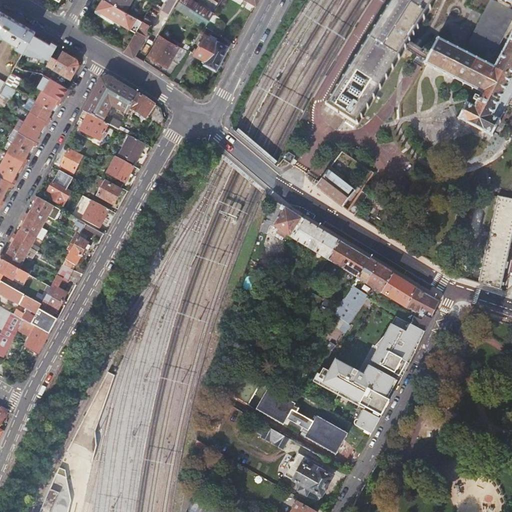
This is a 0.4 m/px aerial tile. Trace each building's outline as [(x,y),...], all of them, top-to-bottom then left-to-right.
[(104,0),(101,0),(96,10),(136,32),(137,31),(142,22),(125,12),(104,0)] [(104,0),(125,12),(131,0),(104,0)] [(192,0),(179,0),(174,8),(204,26),(205,27),(213,13),(192,0)] [(355,124),(402,51),(434,0),(393,0),(327,106),(355,124)] [(422,46),(420,51),(414,57),(424,63),(482,92),(477,103),(476,105),(474,104),(473,106),(467,103),(449,137),(483,154),(511,97),(511,0),(495,0),(496,0),(494,0),(490,0),(467,48),(493,60),(511,22),(511,9),(504,5),(506,1),(511,3),(511,33),(494,68),(437,39),(435,44),(429,41),(428,43),(422,46)] [(33,35),(35,32),(0,11),(0,92),(5,84),(0,80),(0,38),(3,38),(15,45),(13,47),(23,53),(33,35)] [(205,27),(204,26),(199,33),(203,36),(194,54),(207,60),(205,63),(216,69),(227,47),(215,41),(216,39),(211,36),(213,33),(205,27)] [(145,36),(137,31),(136,32),(125,50),(134,55),(145,36)] [(49,60),(58,45),(51,42),(50,45),(33,35),(23,53),(27,55),(41,58),(42,57),(49,60)] [(186,53),(159,36),(147,55),(167,67),(171,60),(179,64),(186,53)] [(16,66),(21,57),(9,50),(3,61),(15,68),(16,66)] [(77,60),(63,52),(58,60),(52,56),(47,65),(71,79),(78,65),(77,60)] [(22,70),(16,66),(15,68),(12,73),(18,77),(22,70)] [(68,89),(45,75),(37,88),(43,91),(61,101),(68,89)] [(2,92),(12,98),(21,81),(10,76),(2,92)] [(109,77),(102,79),(84,112),(108,125),(119,130),(122,123),(107,115),(113,104),(117,107),(114,111),(117,112),(118,110),(127,115),(131,108),(138,95),(109,77)] [(59,105),(61,101),(43,91),(37,102),(51,110),(55,103),(59,105)] [(139,94),(138,95),(131,108),(146,118),(155,105),(139,94)] [(47,117),(51,110),(37,102),(32,112),(50,123),(51,120),(47,117)] [(161,109),(157,107),(148,120),(162,130),(165,124),(161,109)] [(48,126),(50,123),(32,112),(26,122),(40,130),(44,123),(48,126)] [(108,125),(84,112),(80,119),(86,122),(81,131),(100,141),(108,125)] [(36,138),(40,130),(26,122),(20,133),(38,143),(40,140),(36,138)] [(36,147),(38,143),(20,133),(14,143),(28,151),(32,144),(36,147)] [(146,145),(130,137),(120,155),(136,164),(146,145)] [(24,159),(28,151),(14,143),(8,154),(26,164),(28,161),(24,159)] [(63,166),(62,168),(74,175),(83,157),(69,150),(61,165),(63,166)] [(25,167),(26,164),(8,154),(2,164),(17,172),(21,165),(25,167)] [(134,167),(117,158),(108,174),(125,183),(134,167)] [(12,179),(17,172),(2,164),(0,167),(0,176),(15,185),(17,182),(12,179)] [(328,167),(326,170),(321,178),(318,182),(315,187),(342,206),(354,190),(340,180),(342,177),(328,167)] [(73,179),(60,171),(49,191),(52,193),(49,197),(64,206),(71,192),(67,190),(73,179)] [(13,188),(15,185),(0,176),(0,190),(5,193),(9,186),(13,188)] [(121,191),(105,182),(97,196),(114,205),(121,191)] [(368,195),(361,191),(347,211),(355,215),(368,195)] [(38,202),(34,209),(48,217),(55,221),(61,210),(36,196),(35,200),(38,202)] [(511,236),(511,198),(498,196),(479,283),(501,290),(511,236)] [(305,220),(272,200),(261,232),(268,234),(271,224),(280,230),(278,233),(285,238),(288,235),(293,238),(305,220)] [(109,211),(92,201),(82,219),(99,228),(109,211)] [(27,214),(25,217),(43,227),(48,217),(34,209),(30,216),(27,214)] [(26,223),(22,230),(36,237),(43,227),(25,217),(23,221),(26,223)] [(341,242),(305,220),(293,238),(329,261),(341,242)] [(73,230),(80,234),(82,232),(85,225),(78,221),(76,222),(76,224),(73,230)] [(101,242),(104,235),(86,225),(85,225),(82,232),(101,242)] [(15,234),(13,238),(31,248),(36,237),(22,230),(18,237),(15,234)] [(15,243),(11,250),(25,258),(31,248),(13,238),(11,241),(15,243)] [(88,244),(78,238),(63,266),(69,269),(72,263),(76,265),(88,244)] [(370,260),(341,242),(329,261),(359,278),(370,260)] [(3,255),(1,259),(19,269),(25,258),(11,250),(7,257),(3,255)] [(19,269),(1,259),(0,260),(0,272),(24,285),(30,275),(19,269)] [(417,290),(370,260),(359,278),(407,308),(417,290)] [(75,271),(69,269),(63,266),(57,277),(68,283),(75,271)] [(62,283),(55,279),(41,305),(36,314),(35,317),(31,324),(49,334),(58,319),(52,316),(54,312),(57,314),(68,294),(59,288),(62,283)] [(0,284),(0,293),(36,314),(41,305),(1,281),(0,284)] [(352,284),(333,323),(349,331),(369,293),(352,284)] [(436,300),(417,290),(407,308),(421,314),(419,317),(415,316),(411,324),(426,332),(438,306),(436,300)] [(337,311),(327,304),(325,309),(334,314),(337,311)] [(0,334),(12,313),(0,306),(0,307),(0,334)] [(17,309),(14,314),(23,320),(26,321),(31,324),(35,317),(26,312),(24,314),(17,309)] [(0,355),(3,357),(23,320),(14,314),(12,313),(0,334),(0,355)] [(416,350),(426,332),(411,324),(396,317),(386,336),(375,347),(377,350),(372,362),(399,376),(413,349),(416,350)] [(49,334),(31,324),(26,321),(20,330),(32,336),(25,347),(38,354),(49,334)] [(387,400),(396,381),(370,366),(365,375),(336,361),(328,372),(322,369),(316,378),(329,385),(328,388),(357,405),(356,406),(364,411),(355,426),(371,435),(389,402),(387,400)] [(337,456),(349,435),(317,417),(317,418),(314,416),(313,418),(316,420),(314,423),(293,411),(297,404),(269,388),(256,410),(284,426),(287,419),(308,431),(305,437),(337,456)] [(289,438),(264,425),(259,433),(264,435),(263,437),(271,441),(272,440),(277,443),(276,444),(283,448),(289,438)] [(208,447),(196,440),(195,445),(206,451),(208,447)] [(332,477),(297,457),(294,461),(291,462),(288,466),(289,470),(286,475),(300,484),(299,485),(300,488),(301,489),(300,492),(318,502),(332,477)] [(444,477),(449,462),(435,457),(429,471),(444,477)] [(193,491),(186,486),(185,492),(191,496),(193,491)] [(313,511),(298,503),(292,511),(313,511)]
